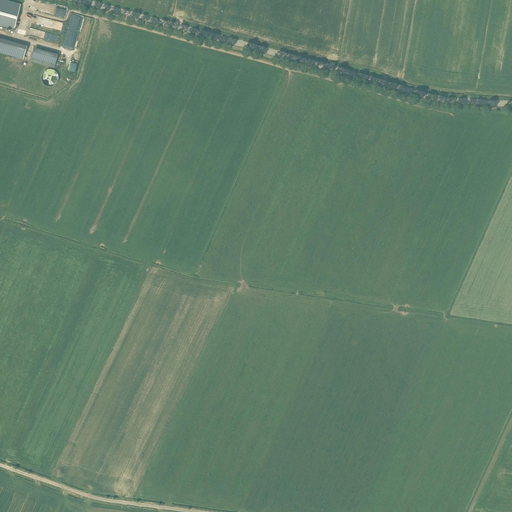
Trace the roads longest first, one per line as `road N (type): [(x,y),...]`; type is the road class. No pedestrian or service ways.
road 1 (unclassified): [(511,106),(410,94),(76,0)]
road 2 (track): [(200,511),(93,497),(0,464)]
